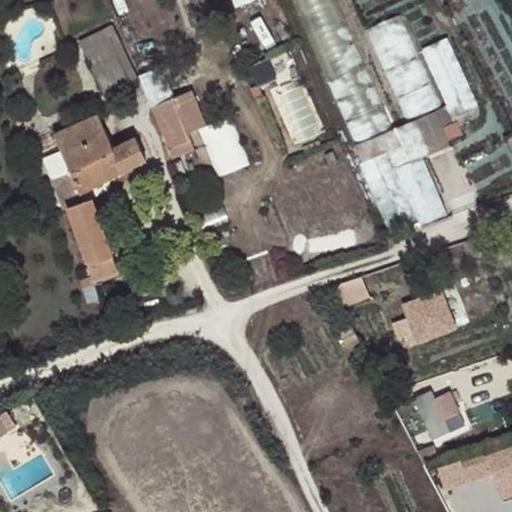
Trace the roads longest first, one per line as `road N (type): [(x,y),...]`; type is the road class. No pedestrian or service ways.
road 1 (unclassified): [(221,310),(511,220)]
road 2 (unclassified): [(0,382),(221,310)]
road 3 (unclassified): [(325,511),(295,440),(221,310)]
road 4 (unknown): [(221,310),(178,222),(147,122)]
